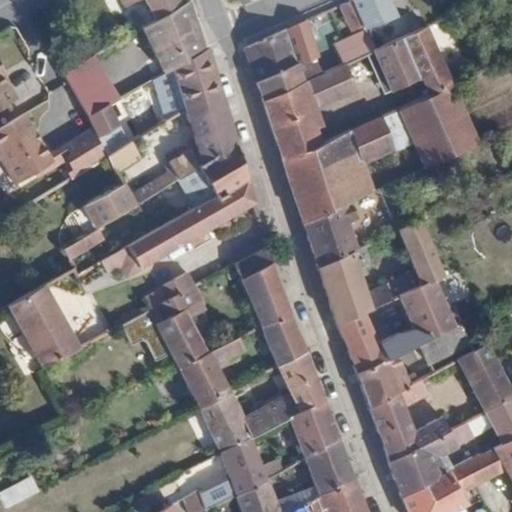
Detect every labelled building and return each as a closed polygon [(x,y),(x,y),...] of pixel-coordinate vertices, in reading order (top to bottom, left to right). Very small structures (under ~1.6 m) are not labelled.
[(130,0),(142,0),(153,18),(181,1),(180,0),(119,0),(122,5),(130,0)] [(160,72),(205,47),(205,46),(200,47),(184,0),(183,0),(181,1),(153,18),(139,27),(160,72)] [(393,15),(386,0),(349,0),(337,6),(344,21),(356,16),(361,28),(393,15)] [(356,16),(344,21),(348,32),(361,28),(356,16)] [(452,86),(451,84),(424,25),(370,50),(383,81),(391,96),(423,83),(429,96),(452,86)] [(242,46),(259,100),(303,80),(315,74),(308,54),(293,60),(283,29),(242,46)] [(332,44),(339,64),(375,48),(368,29),(332,44)] [(151,93),(160,123),(163,121),(172,115),(179,110),(183,109),(218,92),(205,47),(160,72),(161,73),(169,69),(172,77),(159,81),(162,89),(151,93)] [(383,81),(370,50),(339,64),(315,74),(303,80),(314,110),(383,81)] [(72,96),(93,84),(81,63),(60,75),(72,96)] [(0,110),(17,101),(9,86),(4,88),(0,79),(0,75),(2,74),(4,73),(0,67),(0,110)] [(0,79),(4,88),(9,86),(2,74),(0,75),(0,79)] [(303,80),(259,100),(280,161),(318,145),(314,134),(321,131),(314,110),(303,80)] [(83,117),(104,105),(93,84),(72,96),(83,117)] [(429,96),(400,109),(425,167),(477,144),(452,86),(429,96)] [(197,165),(231,145),(233,143),(218,92),(183,109),(192,146),(167,163),(176,178),(197,165)] [(88,128),(94,137),(116,125),(104,105),(83,117),(88,128)] [(45,156),(21,115),(0,128),(0,159),(14,183),(34,172),(50,163),(45,156)] [(318,145),(280,161),(299,221),(349,200),(370,191),(360,161),(391,148),(381,117),(318,145)] [(80,172),(104,156),(88,128),(64,144),(71,157),(80,172)] [(64,144),(45,156),(50,163),(34,172),(37,177),(71,157),(64,144)] [(132,155),(125,144),(122,145),(104,156),(111,167),(132,155)] [(212,195),(242,178),(231,145),(197,165),(212,195)] [(135,266),(250,202),(242,178),(212,195),(99,258),(104,269),(129,255),(135,266)] [(82,206),(94,227),(131,205),(120,184),(82,206)] [(349,200),(299,221),(313,266),(354,248),(345,223),(354,218),(349,200)] [(354,248),(313,266),(332,322),(360,311),(397,295),(432,281),(443,275),(429,241),(420,219),(395,230),(412,270),(380,285),(364,292),(356,270),(370,264),(362,244),(354,248)] [(94,227),(59,247),(67,261),(102,241),(94,227)] [(259,326),(286,311),(264,247),(230,265),(259,326)] [(76,269),(83,285),(104,275),(96,259),(76,269)] [(166,298),(191,285),(185,272),(160,285),(166,298)] [(360,311),(332,322),(352,373),(394,354),(418,343),(453,324),(432,281),(397,295),(409,330),(390,333),(371,341),(360,311)] [(198,299),(191,285),(166,298),(161,300),(147,307),(143,310),(151,324),(182,308),(198,299)] [(39,368),(74,348),(44,290),(9,310),(39,368)] [(147,307),(161,300),(156,291),(143,298),(147,307)] [(203,310),(198,299),(182,308),(187,318),(203,310)] [(176,371),(207,354),(187,318),(182,308),(151,324),(143,328),(149,339),(157,335),(176,371)] [(272,368),(302,352),(286,311),(259,326),(272,368)] [(458,322),(453,324),(418,343),(428,363),(449,353),(470,343),(458,322)] [(197,408),(228,391),(217,368),(244,354),(237,337),(207,354),(176,371),(197,408)] [(483,412),(511,396),(511,393),(484,343),(474,348),(473,349),(455,359),(483,412)] [(287,418),(321,400),(302,352),(272,368),(287,418)] [(394,354),(352,373),(365,407),(407,385),(394,354)] [(407,385),(365,407),(386,461),(447,430),(439,417),(410,427),(402,407),(426,394),(418,379),(407,385)] [(216,454),(248,438),(228,391),(197,408),(216,454)] [(511,396),(483,412),(500,444),(511,438),(511,396)] [(302,459),(337,440),(321,400),(287,418),(302,459)] [(447,430),(386,461),(400,497),(442,474),(435,457),(455,446),(447,430)] [(264,478),(248,438),(216,454),(234,495),(264,478)] [(511,438),(500,444),(492,448),(504,471),(511,485),(511,438)] [(351,478),(337,440),(302,459),(308,475),(289,485),(294,494),(299,506),(306,502),(351,478)] [(504,471),(492,448),(476,455),(467,460),(460,464),(472,485),(504,471)] [(442,474),(400,497),(406,511),(450,511),(465,504),(457,492),(472,485),(460,464),(442,473),(442,474)] [(204,511),(277,511),(264,478),(234,495),(203,511),(204,511)] [(323,511),(364,511),(351,478),(306,502),(309,511),(318,511),(323,511)] [(309,511),(306,502),(299,506),(286,511),(309,511)]
